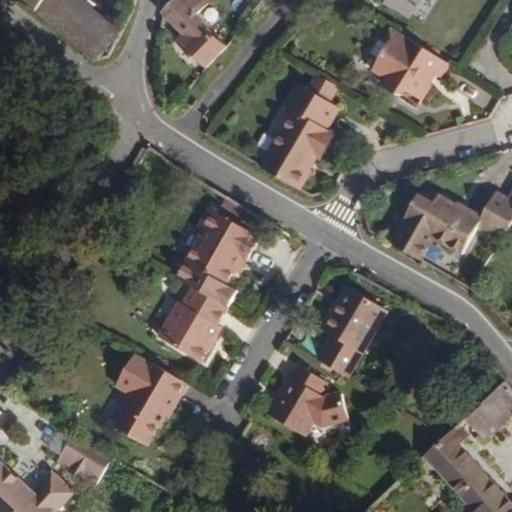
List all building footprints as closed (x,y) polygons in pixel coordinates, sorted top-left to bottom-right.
[(9,0),(45,28),(58,10),(52,6),(56,0),(9,0)] [(197,67),(222,38),(192,15),(200,5),(192,0),(173,0),(159,16),(185,36),(175,48),(197,67)] [(413,0),(374,0),(403,17),(413,0)] [(430,68),(438,55),(385,23),(375,39),(369,34),(359,52),(369,57),(364,63),(375,70),(379,84),(387,89),(400,84),(414,93),(423,78),(415,74),(422,63),(430,68)] [(251,169),(290,191),(325,135),(319,132),(332,110),(291,85),(275,109),(285,114),(251,169)] [(482,217),(479,223),(489,229),(485,236),(495,242),(511,214),(511,203),(507,201),(496,194),(482,217)] [(452,214),(453,211),(435,200),(430,210),(417,202),(389,248),(413,262),(426,240),(457,260),(476,228),(452,214)] [(210,221),(179,271),(191,278),(225,299),(228,301),(238,284),(227,276),(242,252),(247,255),(262,231),(214,203),(205,218),(210,221)] [(482,217),(458,203),(453,211),(452,214),(476,228),(479,223),(482,217)] [(215,316),(225,299),(191,278),(181,294),(177,292),(156,327),(199,353),(220,319),(215,316)] [(327,331),(312,354),(328,364),(341,372),(382,309),(338,282),(313,323),(327,331)] [(150,397),(168,369),(126,343),(105,377),(122,386),(101,419),(126,433),(146,400),(150,397)] [(338,429),(350,399),(330,391),(334,382),(291,364),(268,421),(309,438),(316,420),(338,429)] [(479,432),(511,399),(511,384),(502,373),(461,414),(479,432)] [(455,421),(425,450),(478,502),(468,511),(511,511),(511,492),(510,495),(458,439),(466,432),(455,421)] [(110,462),(73,440),(59,463),(97,485),(110,462)] [(35,486),(0,454),(0,511),(58,511),(77,491),(52,468),(35,486)]
